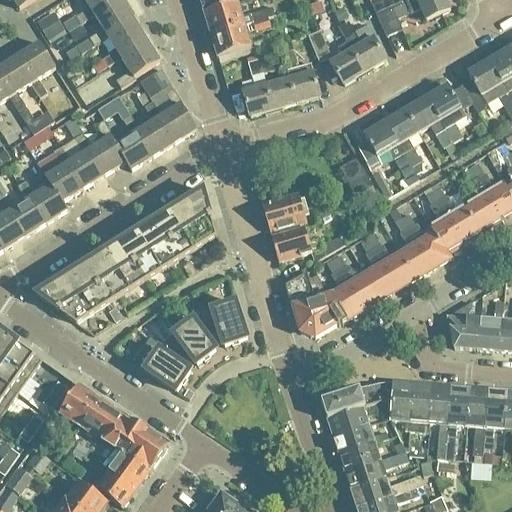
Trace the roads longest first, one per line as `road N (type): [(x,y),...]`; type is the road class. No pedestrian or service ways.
road 1 (residential): [(222,148),(332,115),(495,17)]
road 2 (residential): [(0,290),(222,148)]
road 3 (residential): [(204,443),(0,300)]
road 4 (residential): [(289,385),(222,148)]
road 5 (residential): [(222,148),(174,0)]
road 6 (residential): [(511,374),(435,368),(403,317)]
road 7 (residential): [(289,385),(333,511)]
road 8 (residential): [(289,385),(403,317)]
road 9 (residential): [(403,317),(511,252)]
road 10 (residential): [(306,511),(204,443)]
